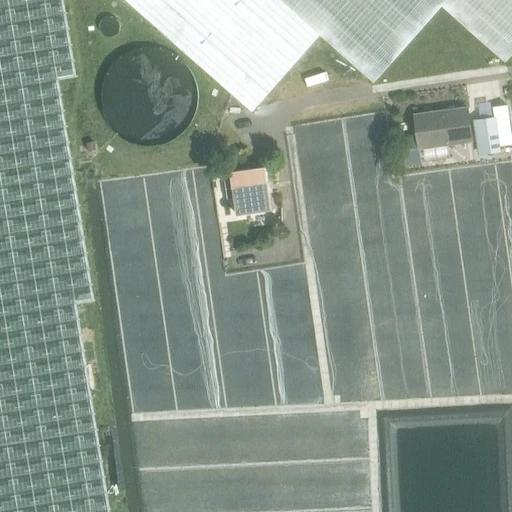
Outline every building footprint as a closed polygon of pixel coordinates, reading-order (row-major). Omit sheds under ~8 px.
[(0,0),(0,511),(107,511),(104,493),(74,303),(91,301),(57,79),(75,76),(61,0),(0,0)] [(511,0),(126,0),(254,112),(322,35),(376,83),(443,6),(507,62),(511,56),(511,0)] [(471,141),(467,107),(414,115),(417,134),(419,148),(471,141)] [(503,152),(497,117),(474,121),(480,156),(503,152)] [(422,162),(420,148),(419,148),(417,134),(402,136),(406,163),(422,162)] [(234,199),(236,214),(271,209),(265,172),(242,176),(224,178),(227,200),(234,199)]
